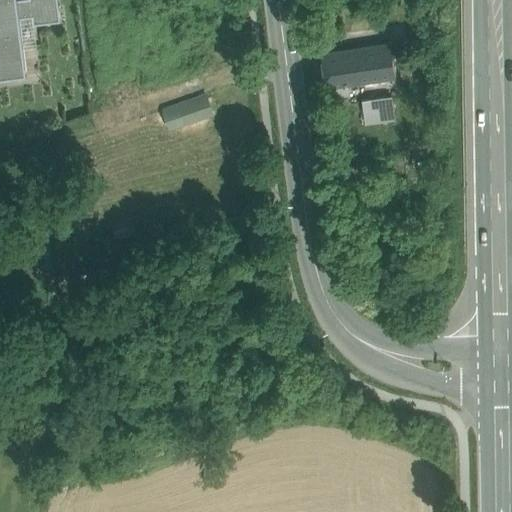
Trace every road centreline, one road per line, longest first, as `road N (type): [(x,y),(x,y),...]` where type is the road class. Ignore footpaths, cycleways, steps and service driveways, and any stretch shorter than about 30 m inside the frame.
road 1 (residential): [(278,0),(322,290),(355,335),(414,358)]
road 2 (primary): [(498,0),(501,254)]
road 3 (primary): [(501,356),(500,511)]
road 4 (primary): [(501,254),(452,330),(414,358)]
